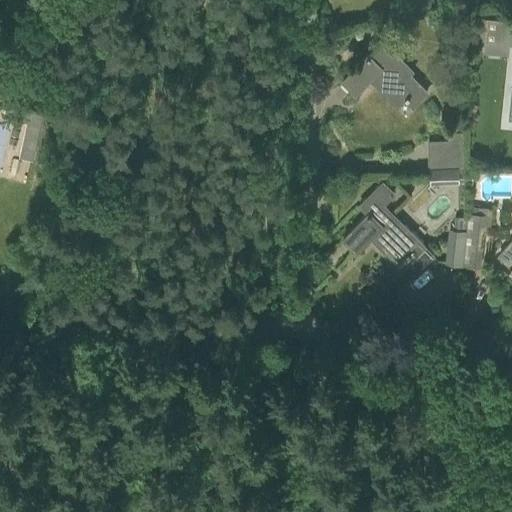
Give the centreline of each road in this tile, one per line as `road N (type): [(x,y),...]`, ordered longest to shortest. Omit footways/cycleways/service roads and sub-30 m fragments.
road 1 (residential): [(305,329),(309,0)]
road 2 (unclassified): [(0,315),(305,329)]
road 3 (unclassified): [(305,329),(511,350)]
road 4 (track): [(474,346),(511,469)]
